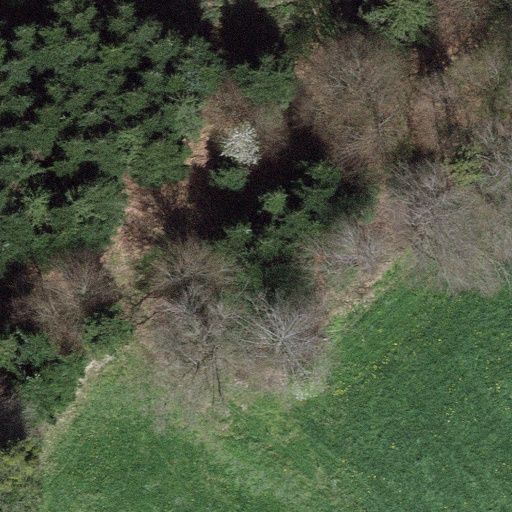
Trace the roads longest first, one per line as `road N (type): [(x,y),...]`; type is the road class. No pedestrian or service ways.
road 1 (track): [(0,291),(120,273),(195,242),(248,200),(310,128),(324,39),(312,0)]
road 2 (track): [(310,128),(455,89)]
